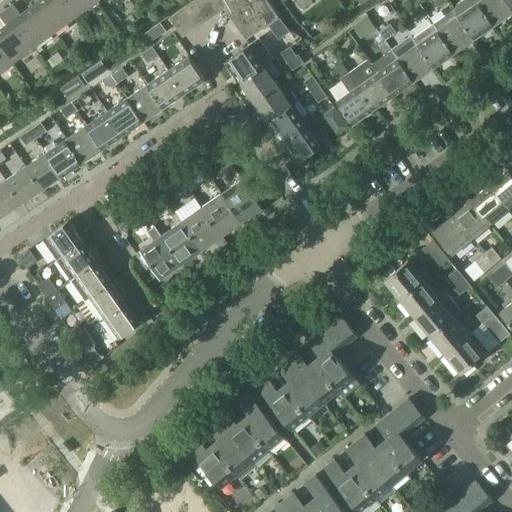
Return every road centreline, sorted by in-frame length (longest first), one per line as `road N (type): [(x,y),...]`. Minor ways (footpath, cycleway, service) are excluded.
road 1 (residential): [(77,200),(228,111),(319,248)]
road 2 (residential): [(113,432),(150,415),(278,278),(319,248)]
road 3 (residential): [(319,248),(511,118)]
road 4 (residential): [(456,432),(336,285),(319,248)]
road 5 (residential): [(113,432),(89,413),(0,284)]
